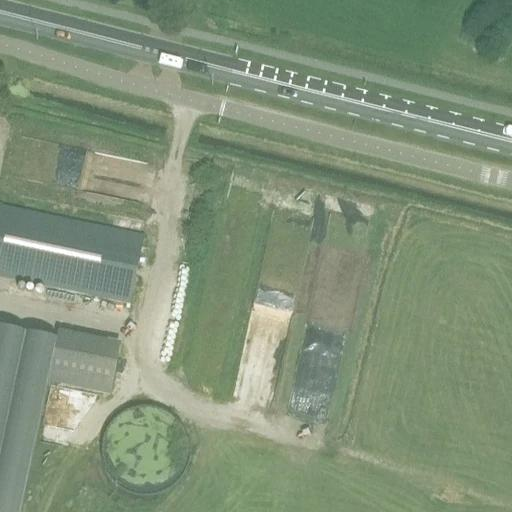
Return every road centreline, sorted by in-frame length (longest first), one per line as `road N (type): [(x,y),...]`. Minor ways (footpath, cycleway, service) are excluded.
road 1 (unclassified): [(511,183),(0,43)]
road 2 (primary): [(511,141),(0,12)]
